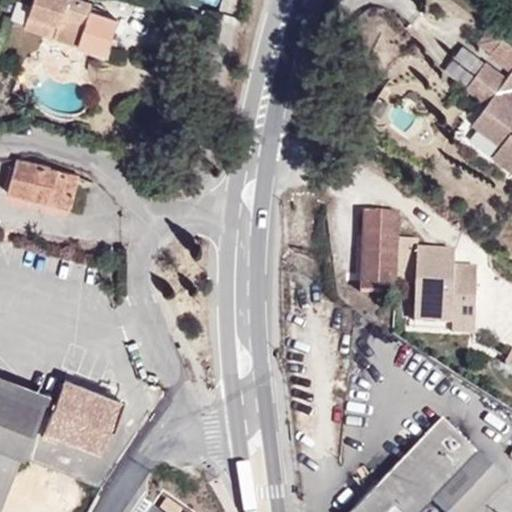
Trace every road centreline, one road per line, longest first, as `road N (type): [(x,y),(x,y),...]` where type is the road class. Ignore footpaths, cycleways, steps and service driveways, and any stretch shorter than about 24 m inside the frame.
road 1 (residential): [(265,210),(286,188),(342,0)]
road 2 (primary): [(162,211),(141,267),(174,339),(189,420)]
road 3 (primary): [(262,415),(268,387),(246,319),(265,210)]
road 4 (primary): [(263,202),(303,0)]
road 5 (primary): [(280,0),(233,190)]
road 6 (residential): [(0,142),(23,137),(80,158),(162,211)]
road 7 (unclassified): [(107,511),(154,445),(189,420)]
